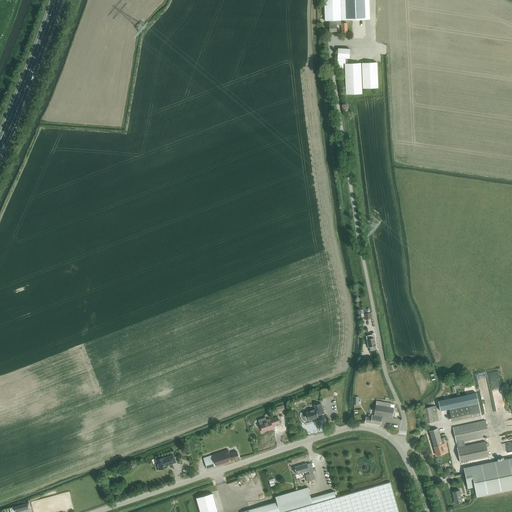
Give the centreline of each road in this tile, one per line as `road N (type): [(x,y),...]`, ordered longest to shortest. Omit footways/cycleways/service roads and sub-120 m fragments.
road 1 (unclassified): [(399,446),(403,415),(380,353),(329,43)]
road 2 (unclassified): [(96,511),(333,431),(365,426),(399,446)]
road 3 (trunk): [(0,152),(61,0)]
road 4 (trunk): [(53,0),(0,134)]
